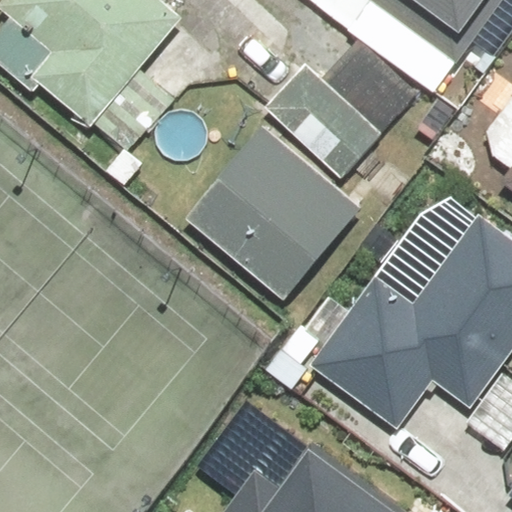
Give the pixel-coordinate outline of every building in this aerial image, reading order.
[(181,28),(150,0),(5,0),(0,6),(0,14),(49,59),(29,81),(119,164),(173,105),(138,74),(181,28)] [(396,0),(455,44),(487,0),(396,0)] [(380,140),(311,75),(269,120),(338,185),(380,140)] [(511,194),(511,97),(474,152),(503,172),(495,183),(511,194)] [(355,209),(259,133),(185,225),(281,302),(355,209)] [(414,308),(376,281),(311,372),(396,433),(431,384),(465,408),(511,341),(511,243),(478,219),(414,308)] [(511,443),(511,381),(502,374),(465,426),(504,454),(511,443)] [(395,511),(273,430),(218,511),(395,511)]
